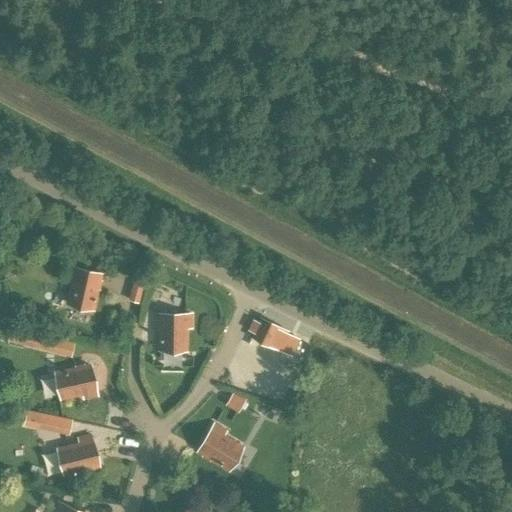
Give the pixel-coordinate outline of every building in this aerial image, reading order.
[(103,264),(106,251),(91,247),(87,260),(103,264)] [(92,309),(101,274),(72,267),(69,280),(74,281),(68,303),(92,309)] [(141,304),(149,277),(135,273),(127,300),(141,304)] [(190,326),(190,313),(160,312),(160,348),(185,349),(185,326),(190,326)] [(289,330),(262,317),(259,322),(255,319),(251,328),(255,331),(253,335),(280,348),(289,330)] [(74,343),(50,337),(46,351),(70,357),(74,343)] [(97,393),(90,364),(55,372),(61,396),(83,391),(84,396),(97,393)] [(239,410),(246,399),(234,392),(227,403),(239,410)] [(72,420),(41,414),(38,425),(69,432),(72,420)] [(228,467),(240,447),(221,435),(223,432),(214,426),(200,449),(228,467)] [(64,472),(99,464),(91,435),(79,438),(80,443),(58,448),(64,472)] [(83,511),(59,502),(54,511),(83,511)]
